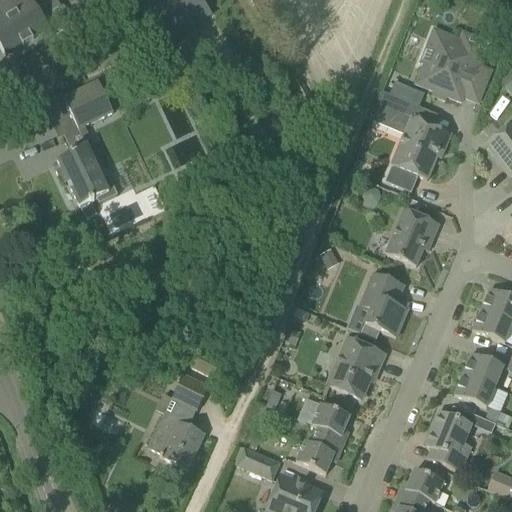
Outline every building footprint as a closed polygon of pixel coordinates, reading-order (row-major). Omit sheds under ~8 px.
[(0,42),(8,56),(45,34),(34,15),(40,12),(43,16),(58,7),(54,0),(0,0),(0,8),(6,19),(0,22),(0,42)] [(423,68),(415,87),(460,105),(462,100),(477,105),(489,73),(469,65),(476,49),(433,32),(426,50),(424,49),(418,66),(423,68)] [(511,81),(508,77),(499,84),(511,99),(511,81)] [(112,115),(106,102),(97,84),(62,100),(77,132),(112,115)] [(393,87),(388,97),(397,101),(402,90),(393,87)] [(382,94),(370,122),(371,122),(378,125),(390,122),(407,129),(390,169),(383,185),(409,196),(416,180),(426,184),(439,152),(442,153),(450,137),(431,129),(436,118),(397,101),(388,97),(382,94)] [(511,125),(486,146),(511,178),(511,177),(511,125)] [(85,148),(56,162),(78,210),(84,222),(95,217),(89,206),(93,204),(92,203),(95,202),(98,207),(117,198),(107,178),(100,181),(85,148)] [(282,161),(290,175),(313,163),(305,149),(282,161)] [(384,258),(414,270),(421,253),(426,255),(437,228),(403,213),(384,258)] [(329,253),(319,258),(326,272),(337,266),(329,253)] [(372,277),(359,309),(370,313),(364,328),(360,337),(375,344),(379,334),(395,341),(406,314),(394,309),(402,289),(372,277)] [(511,302),(488,292),(479,313),(511,326),(511,325),(511,302)] [(511,326),(479,313),(471,334),(503,347),(511,326)] [(283,345),(293,349),(298,336),(289,332),(283,345)] [(160,341),(152,358),(164,363),(166,358),(173,361),(178,363),(183,351),(179,349),(160,341)] [(327,389),(360,403),(371,377),(375,378),(383,358),(346,343),(327,389)] [(470,357),(461,378),(494,391),(502,370),(470,357)] [(494,391),(461,378),(453,398),(485,412),(494,391)] [(191,414),(195,416),(207,391),(181,379),(169,404),(191,414)] [(265,409),(273,413),(280,397),(272,394),(265,409)] [(316,431),(344,443),(347,436),(342,434),(348,420),(319,408),(310,429),(316,431)] [(437,415),(423,449),(430,452),(425,462),(444,470),(459,477),(470,451),(463,448),(471,429),(472,429),(476,420),(452,410),(448,419),(437,415)] [(483,424),(503,432),(508,420),(488,412),(483,424)] [(263,414),(258,426),(266,429),(271,417),(263,414)] [(162,459),(161,461),(186,473),(203,438),(163,419),(147,452),(162,459)] [(266,429),(258,426),(252,441),(260,444),(266,429)] [(316,431),(310,447),(310,448),(337,460),(344,443),(316,431)] [(310,448),(310,447),(304,445),(295,466),(324,478),(330,464),(335,466),(337,460),(310,448)] [(235,469),(271,484),(278,467),(243,452),(235,469)] [(402,485),(400,492),(428,504),(427,505),(433,508),(443,486),(413,473),(407,487),(402,485)] [(511,483),(494,476),(487,493),(509,503),(511,495),(511,483)] [(315,511),(321,497),(279,479),(265,511),(315,511)] [(400,492),(393,509),(400,511),(424,511),(427,505),(428,504),(400,492)]
